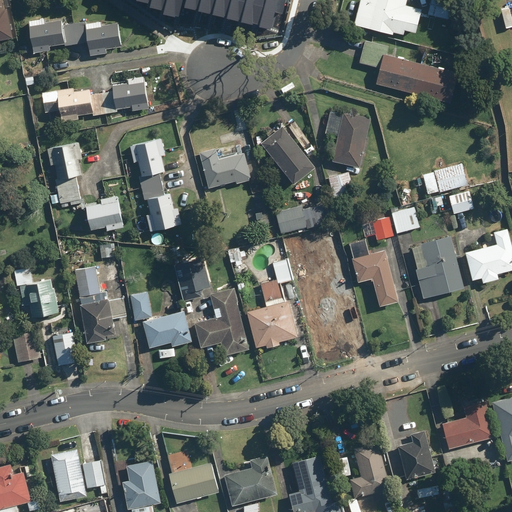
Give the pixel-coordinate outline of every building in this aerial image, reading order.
[(0,0),(0,39),(12,37),(8,7),(3,8),(1,0),(0,0)] [(148,8),(163,11),(162,14),(182,19),(184,8),(186,0),(135,0),(149,3),(148,8)] [(279,31),(286,0),(186,0),(184,8),(279,31)] [(359,0),(354,25),(393,34),(394,32),(404,34),(406,29),(416,31),(421,10),(406,6),(407,0),(359,0)] [(453,0),(431,0),(428,14),(448,19),(453,0)] [(44,17),(31,19),(34,51),(50,50),(49,46),(89,42),(91,55),(106,54),(105,48),(121,46),(118,23),(103,25),(102,22),(62,26),(61,19),(45,21),(44,17)] [(380,66),(376,83),(451,101),(458,72),(386,55),(388,47),(365,41),(360,61),(380,66)] [(129,82),(113,85),(117,107),(132,104),(133,109),(150,106),(144,75),(128,78),(129,82)] [(77,113),(93,111),(90,90),(74,93),(73,89),(45,93),(47,109),(58,108),(60,122),(78,119),(77,113)] [(360,167),(371,117),(344,111),(333,162),(360,167)] [(315,166),(283,125),(262,142),(295,183),(315,166)] [(164,153),(162,139),(136,144),(142,176),(140,176),(145,198),(148,198),(154,230),(182,224),(179,206),(172,208),(169,194),(166,195),(162,172),(165,171),(162,154),(164,153)] [(80,141),(48,147),(51,164),(56,163),(59,178),(55,179),(60,202),(69,200),(71,209),(84,207),(78,175),(82,174),(79,158),(83,157),(80,141)] [(201,152),(210,186),(235,179),(236,182),(251,178),(244,152),(219,159),(216,148),(201,152)] [(474,207),(461,162),(424,172),(430,194),(447,189),(454,213),(474,207)] [(355,193),(349,171),(329,177),(335,198),(355,193)] [(123,226),(117,194),(102,197),(103,203),(87,206),(91,228),(106,225),(107,229),(123,226)] [(303,209),(302,205),(275,212),(281,233),(329,220),(325,203),(303,209)] [(390,214),(394,229),(397,228),(399,232),(420,225),(414,206),(390,214)] [(394,229),(390,214),(361,222),(366,237),(376,234),(378,240),(394,235),(392,229),(394,229)] [(511,268),(511,248),(508,228),(496,231),(499,244),(467,251),(473,279),(481,277),(482,282),(498,278),(497,271),(511,268)] [(318,359),(350,351),(319,232),(287,240),(318,359)] [(452,236),(410,247),(423,298),(465,288),(452,236)] [(365,238),(349,242),(356,273),(362,271),(363,279),(373,277),(380,303),(397,299),(385,250),(368,254),(365,238)] [(247,257),(244,245),(226,250),(230,262),(247,257)] [(266,305),(248,310),(257,346),(266,344),(267,347),(280,343),(279,340),(298,335),(289,301),(286,301),(281,283),(294,279),(288,256),(272,260),(277,280),(260,284),(266,305)] [(211,285),(203,257),(175,265),(184,300),(204,294),(202,287),(211,285)] [(95,267),(75,271),(88,342),(107,338),(106,335),(116,333),(113,317),(125,315),(122,297),(108,300),(106,290),(100,292),(95,267)] [(52,279),(20,284),(23,303),(30,302),(32,315),(57,311),(52,279)] [(248,349),(234,289),(212,294),(218,317),(195,322),(201,346),(222,342),(225,354),(248,349)] [(147,291),(131,294),(136,320),(152,316),(147,291)] [(185,309),(143,320),(150,347),(173,341),(174,345),(193,340),(185,309)] [(37,331),(13,334),(17,361),(40,358),(37,331)] [(73,332),(53,336),(59,364),(79,360),(73,332)] [(511,395),(492,401),(507,460),(511,458),(511,395)] [(444,423),(450,447),(493,436),(484,399),(465,404),(468,417),(444,423)] [(411,443),(400,445),(408,479),(405,480),(406,486),(419,483),(418,477),(423,476),(425,484),(438,481),(427,431),(409,435),(411,443)] [(379,441),(355,447),(362,475),(350,478),(354,496),(390,488),(379,441)] [(79,449),(52,454),(61,500),(88,495),(86,487),(106,483),(101,461),(82,465),(79,449)] [(332,501),(320,453),(293,460),(301,491),(293,493),(297,511),(314,511),(316,511),(342,511),(339,499),(332,501)] [(260,511),(261,497),(278,493),(269,456),(241,463),(243,470),(226,474),(233,503),(244,501),(243,511),(260,511)] [(131,479),(122,481),(129,508),(134,506),(135,511),(154,511),(152,503),(161,501),(151,460),(128,465),(131,479)] [(0,508),(1,511),(33,511),(24,472),(13,475),(10,462),(0,464),(0,508)] [(212,462),(169,472),(176,502),(219,492),(212,462)] [(437,485),(417,489),(419,498),(439,494),(437,485)] [(411,492),(402,494),(405,509),(415,506),(411,492)]
